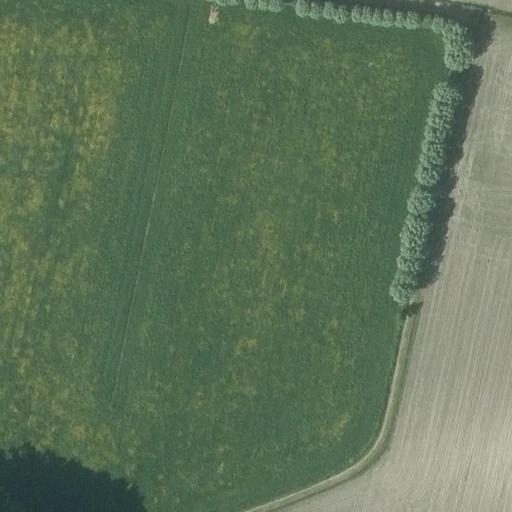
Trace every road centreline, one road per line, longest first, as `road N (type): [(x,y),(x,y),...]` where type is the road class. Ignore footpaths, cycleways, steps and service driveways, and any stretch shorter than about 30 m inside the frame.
road 1 (track): [(255,511),(362,469),(384,447),(472,21)]
road 2 (track): [(313,0),(511,25)]
